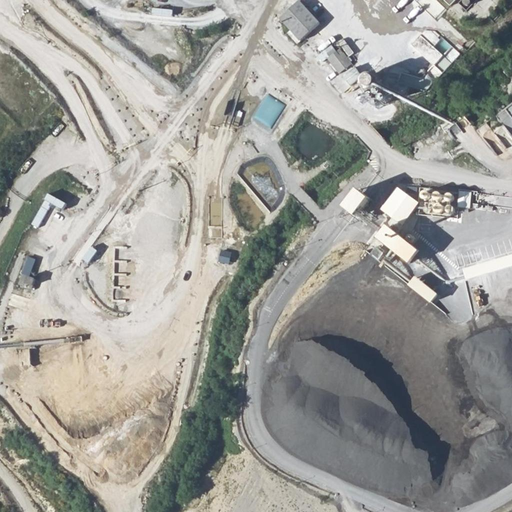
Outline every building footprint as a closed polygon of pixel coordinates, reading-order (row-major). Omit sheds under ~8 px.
[(302,40),(322,22),(302,0),(299,0),(281,18),(302,40)] [(441,0),(450,8),(458,0),(441,0)] [(463,0),(458,6),(466,13),(478,0),(463,0)] [(353,63),(333,40),(320,52),(339,74),(353,63)] [(372,72),(364,78),(365,79),(361,82),(362,83),(369,92),(381,83),(372,72)] [(361,74),(350,83),(354,89),(362,83),(361,82),(365,79),(364,78),(361,74)] [(393,89),(387,93),(392,99),(398,95),(393,89)] [(373,91),(366,96),(371,103),(378,97),(373,91)] [(400,184),(383,207),(405,223),(422,201),(400,184)] [(472,206),(473,191),(461,190),(460,205),(472,206)] [(67,203),(46,193),(31,224),(38,228),(52,205),(62,210),(67,203)] [(487,220),(482,233),(499,240),(504,228),(487,220)] [(428,253),(437,259),(445,247),(435,241),(428,253)] [(150,277),(164,252),(158,248),(144,273),(150,277)] [(27,255),(21,273),(23,274),(19,284),(32,288),(35,279),(30,276),(36,259),(27,255)] [(180,304),(166,303),(164,333),(178,333),(179,309),(187,309),(187,294),(181,294),(180,304)]
